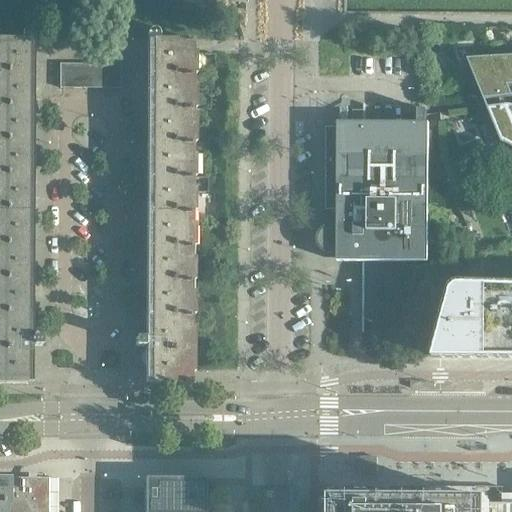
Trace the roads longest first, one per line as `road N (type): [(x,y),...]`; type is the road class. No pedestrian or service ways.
road 1 (residential): [(281,415),(283,0)]
road 2 (residential): [(114,108),(65,108),(63,318),(87,341)]
road 3 (residential): [(87,341),(114,317),(114,108)]
road 4 (tertiary): [(281,415),(511,412)]
road 5 (tertiary): [(86,417),(281,415)]
